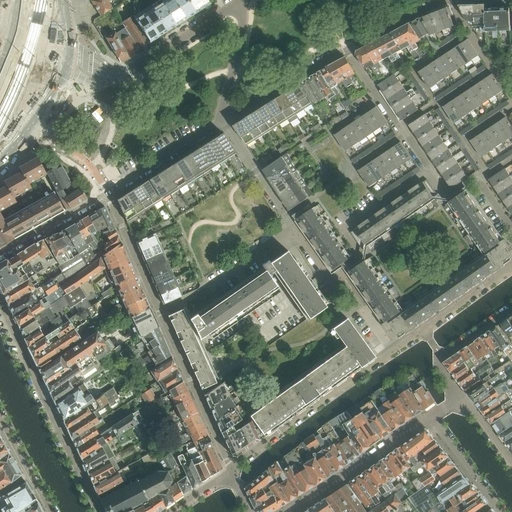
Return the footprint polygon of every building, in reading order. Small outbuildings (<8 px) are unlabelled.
[(106,0),(94,0),(92,2),(101,16),(112,9),(106,0)] [(159,0),(158,0),(150,5),(167,31),(176,25),(159,0)] [(159,0),(176,25),(186,19),(173,0),(159,0)] [(173,0),(186,19),(195,13),(187,0),(173,0)] [(187,0),(195,13),(209,4),(208,2),(212,0),(211,0),(187,0)] [(150,5),(142,10),(158,36),(167,31),(150,5)] [(463,6),(460,6),(460,7),(463,15),(471,26),(475,26),(474,5),(473,5),(473,6),(471,6),(471,5),(468,5),(468,6),(463,6)] [(480,5),(474,5),(475,26),(471,26),(472,26),(475,31),(478,31),(477,26),(481,25),(481,32),(486,32),(486,31),(485,9),(485,5),(484,5),(480,5)] [(447,7),(420,18),(435,41),(437,39),(434,34),(443,30),(445,36),(449,34),(447,29),(454,26),(455,26),(458,24),(455,18),(452,19),(447,7)] [(498,31),(497,8),(485,9),(486,31),(498,31)] [(497,8),(498,31),(510,30),(510,8),(497,8)] [(142,10),(133,16),(150,42),(158,36),(142,10)] [(132,15),(122,22),(125,28),(129,35),(141,53),(151,48),(150,42),(133,16),(132,15)] [(420,18),(410,23),(420,39),(426,35),(435,51),(439,49),(434,41),(435,41),(420,18)] [(420,40),(420,39),(410,23),(401,28),(415,50),(420,57),(424,55),(419,48),(415,43),(420,40)] [(115,33),(106,38),(118,59),(120,63),(131,58),(128,53),(120,41),(129,35),(125,28),(115,34),(115,33)] [(401,28),(392,33),(402,50),(408,47),(409,50),(411,52),(410,52),(413,56),(408,59),(411,62),(420,57),(415,50),(401,28)] [(397,52),(402,50),(392,33),(383,38),(393,54),(402,67),(405,65),(401,58),(397,52)] [(129,35),(120,41),(128,53),(131,58),(141,53),(129,35)] [(383,38),(373,43),(384,59),(389,57),(398,69),(402,67),(393,54),(383,38)] [(468,39),(461,44),(472,60),(479,56),(468,39)] [(387,64),(384,59),(373,43),(364,47),(384,77),(387,75),(384,69),(384,66),(387,64)] [(461,44),(454,48),(465,65),(472,60),(461,44)] [(357,51),(357,55),(366,69),(371,66),(379,79),(384,77),(364,47),(358,51),(357,51)] [(454,48),(447,53),(458,70),(465,65),(454,48)] [(447,53),(440,58),(451,74),(458,70),(447,53)] [(337,62),(350,83),(354,81),(351,76),(356,73),(346,57),(337,62)] [(433,62),(433,63),(444,79),(451,74),(440,58),(433,62)] [(337,62),(328,67),(338,84),(343,81),(346,86),(350,83),(337,62)] [(433,63),(426,67),(437,84),(444,79),(433,63)] [(327,67),(321,71),(337,95),(340,94),(335,86),(338,84),(328,67),(327,67)] [(430,88),(437,84),(426,67),(419,72),(419,71),(419,72),(430,89),(430,88)] [(321,71),(314,75),(331,102),(333,104),(340,100),(337,95),(321,71)] [(397,77),(402,74),(400,71),(379,85),(402,121),(419,110),(419,109),(418,109),(411,98),(416,95),(412,89),(407,92),(397,77)] [(492,74),(485,79),(496,95),(503,91),(503,90),(492,74)] [(314,75),(307,80),(324,105),(324,106),(331,102),(314,75)] [(485,79),(478,83),(489,100),(496,95),(485,79)] [(307,80),(300,84),(314,104),(317,110),(324,105),(307,80)] [(478,83),(471,88),(482,104),(489,100),(478,83)] [(292,89),(304,109),(313,104),(300,84),(296,87),(296,86),(292,89)] [(471,88),(464,93),(475,109),(482,104),(471,88)] [(292,89),(283,94),(296,115),(304,109),(292,89)] [(353,98),(348,101),(349,102),(349,103),(350,104),(350,105),(350,104),(352,104),(352,103),(353,102),(353,103),(354,102),(355,101),(356,101),(357,100),(359,99),(361,97),(361,98),(361,97),(363,96),(365,94),(365,95),(366,94),(365,94),(367,93),(368,93),(366,89),(360,93),(359,91),(352,95),(353,98)] [(464,93),(457,98),(468,114),(475,109),(464,93)] [(283,94),(275,99),(288,120),(290,123),(299,118),(296,115),(283,94)] [(457,98),(450,102),(461,119),(468,114),(457,98)] [(275,99),(267,105),(280,125),(288,120),(275,99)] [(450,102),(443,107),(454,123),(461,119),(450,102)] [(267,105),(259,110),(272,130),(280,125),(267,105)] [(377,106),(370,111),(381,128),(388,123),(377,106)] [(259,110),(251,115),(264,135),(272,130),(259,110)] [(344,119),(345,119),(344,118),(346,118),(346,117),(348,116),(348,117),(348,116),(349,115),(350,115),(349,115),(348,114),(348,113),(347,112),(347,111),(347,112),(347,111),(333,120),(336,125),(336,124),(338,123),(339,123),(338,123),(340,121),(341,121),(342,120),(343,120),(344,119)] [(370,111),(363,116),(374,132),(381,128),(370,111)] [(409,125),(414,132),(430,121),(425,114),(409,125)] [(251,115),(243,120),(256,140),(264,135),(251,115)] [(363,116),(356,121),(367,137),(374,132),(363,116)] [(505,117),(499,122),(510,138),(511,136),(511,126),(506,117),(505,117)] [(243,120),(234,126),(237,131),(238,131),(247,146),(256,140),(243,120)] [(356,121),(349,126),(360,142),(367,137),(356,121)] [(430,121),(414,132),(419,139),(435,128),(430,121)] [(499,122),(492,126),(503,143),(510,138),(499,122)] [(349,126),(342,130),(353,147),(360,142),(349,126)] [(492,126),(485,131),(496,148),(503,143),(492,126)] [(419,139),(423,146),(440,135),(435,128),(419,139)] [(342,130),(335,135),(346,151),(353,147),(342,130)] [(485,131),(477,136),(488,152),(496,148),(485,131)] [(219,135),(214,138),(227,159),(235,153),(230,146),(230,144),(226,139),(222,133),(219,135)] [(423,146),(428,153),(444,142),(440,135),(423,146)] [(477,136),(470,141),(481,157),(488,152),(477,136)] [(214,138),(206,143),(219,164),(227,159),(214,138)] [(401,142),(394,147),(405,163),(412,158),(401,142)] [(444,142),(428,153),(433,160),(449,149),(444,142)] [(206,143),(198,148),(211,169),(219,164),(206,143)] [(230,145),(156,192),(162,200),(174,220),(248,173),(235,153),(230,146),(230,145)] [(394,147),(387,152),(398,168),(405,163),(394,147)] [(198,148),(190,154),(202,174),(211,169),(198,148)] [(433,160),(437,168),(454,156),(449,149),(433,160)] [(387,152),(380,156),(391,173),(398,168),(387,152)] [(265,174),(268,178),(292,162),(293,162),(287,153),(262,170),(265,174)] [(190,154),(182,159),(194,180),(202,174),(190,154)] [(380,156),(373,161),(384,177),(391,173),(380,156)] [(454,156),(437,168),(442,175),(458,164),(454,156)] [(0,246),(64,210),(55,193),(4,222),(0,213),(0,211),(16,202),(14,198),(31,188),(29,184),(40,178),(43,176),(46,174),(38,159),(35,158),(21,166),(20,169),(21,171),(6,180),(5,183),(6,185),(0,188),(0,246)] [(182,159),(173,164),(186,185),(194,180),(182,159)] [(373,161),(366,166),(377,182),(384,177),(373,161)] [(273,185),(273,186),(297,170),(292,162),(268,178),(271,183),(271,182),(273,185)] [(71,185),(60,164),(46,172),(66,209),(70,207),(70,208),(87,198),(79,187),(65,196),(62,190),(71,185)] [(173,164),(165,169),(178,190),(186,185),(173,164)] [(458,164),(442,175),(447,182),(463,171),(458,164)] [(366,166),(359,171),(369,187),(377,182),(366,166)] [(165,169),(157,174),(170,195),(178,190),(165,169)] [(505,169),(489,180),(494,187),(510,176),(505,169)] [(278,193),(278,194),(302,178),(297,170),(273,186),(276,191),(276,190),(278,193)] [(463,171),(447,182),(451,189),(468,178),(463,171)] [(157,174),(149,179),(161,201),(170,195),(157,174)] [(43,176),(40,178),(48,192),(52,190),(43,176)] [(511,178),(510,176),(494,187),(499,194),(511,184),(511,178)] [(302,178),(278,194),(281,199),(282,198),(283,201),(284,202),(308,186),(302,178)] [(149,179),(141,185),(154,205),(161,201),(149,179)] [(392,203),(393,204),(386,208),(385,207),(375,214),(376,215),(369,220),(369,219),(358,226),(359,227),(351,233),(363,250),(368,246),(371,250),(374,248),(369,242),(380,234),(384,241),(390,237),(386,230),(397,223),(401,229),(407,225),(403,219),(414,211),(418,217),(424,213),(419,207),(425,203),(430,199),(435,206),(438,204),(433,197),(437,194),(427,180),(420,185),(419,184),(409,191),(409,192),(403,196),(402,195),(392,203)] [(511,195),(511,184),(499,194),(503,201),(511,195)] [(141,185),(133,190),(145,210),(154,205),(141,185)] [(308,186),(284,202),(287,207),(287,206),(290,211),(313,195),(308,186)] [(133,190),(125,195),(137,215),(145,210),(133,190)] [(479,211),(475,205),(476,204),(469,194),(468,195),(465,191),(450,201),(450,202),(446,205),(448,208),(452,205),(460,216),(456,219),(460,225),(464,221),(472,232),(467,236),(471,241),(476,238),(487,255),(481,259),(477,252),(471,256),(476,263),(465,270),(460,264),(455,268),(459,274),(448,282),(444,276),(438,280),(442,286),(431,294),(427,288),(421,292),(425,298),(414,306),(410,299),(404,303),(409,310),(403,314),(391,297),(396,294),(392,288),(387,292),(379,281),(384,277),(380,272),(375,275),(368,264),(372,261),(370,258),(366,261),(365,261),(350,271),(353,275),(352,276),(359,286),(360,285),(365,292),(364,292),(371,302),(372,302),(376,308),(375,309),(382,319),(383,319),(386,322),(383,325),(388,332),(392,329),(399,338),(406,334),(407,335),(419,326),(418,325),(425,320),(426,321),(436,314),(435,313),(442,309),(442,310),(453,302),(452,301),(459,297),(459,298),(470,291),(469,290),(475,285),(476,286),(486,279),(486,278),(492,273),(493,274),(505,266),(505,265),(511,260),(505,250),(509,247),(504,240),(501,242),(498,238),(499,238),(492,227),(491,228),(486,222),(487,221),(480,211),(479,211)] [(120,207),(122,212),(127,222),(137,215),(125,195),(117,200),(117,201),(117,200),(120,207)] [(511,205),(511,195),(503,201),(508,208),(511,205)] [(299,219),(301,222),(300,223),(307,233),(308,233),(313,239),(312,240),(319,250),(320,249),(324,256),(323,256),(331,267),(331,266),(334,270),(340,265),(349,259),(353,256),(351,253),(347,256),(339,245),(344,242),(340,236),(335,239),(327,228),(332,225),(328,219),(323,223),(316,211),(320,208),(318,205),(313,209),(310,204),(293,216),(297,221),(299,219)] [(90,215),(88,216),(96,231),(95,231),(96,232),(99,231),(101,230),(104,235),(106,234),(113,230),(113,231),(115,230),(115,229),(104,206),(90,215)] [(88,216),(81,220),(89,235),(90,234),(92,238),(91,238),(92,240),(93,239),(98,247),(99,248),(104,244),(102,240),(99,242),(96,237),(98,236),(96,232),(95,231),(96,231),(88,216)] [(81,220),(74,224),(86,244),(97,260),(102,256),(105,254),(99,248),(98,247),(93,239),(92,240),(91,238),(92,238),(90,234),(89,235),(81,220)] [(74,224),(64,230),(79,254),(87,267),(97,260),(86,244),(74,224)] [(64,230),(55,235),(64,251),(68,260),(79,254),(64,230)] [(113,230),(106,234),(110,240),(117,235),(115,230),(113,231),(113,230)] [(155,233),(135,242),(139,251),(159,243),(155,233)] [(54,234),(45,239),(56,261),(58,264),(59,265),(60,265),(68,260),(64,251),(55,235),(54,235),(54,234)] [(104,244),(99,248),(105,254),(121,243),(117,235),(110,240),(104,244)] [(33,244),(17,254),(23,264),(39,254),(42,259),(45,257),(47,262),(53,258),(43,240),(33,244)] [(105,254),(102,256),(104,259),(105,263),(107,266),(107,267),(108,268),(110,275),(107,277),(111,287),(115,285),(118,284),(135,276),(133,269),(128,259),(125,252),(124,250),(124,249),(121,243),(105,254)] [(159,243),(139,251),(143,260),(163,251),(159,243)] [(163,251),(143,260),(147,269),(167,260),(163,251)] [(263,267),(190,318),(193,326),(194,326),(200,339),(209,333),(276,286),(269,275),(274,273),(276,271),(308,318),(309,318),(309,319),(326,307),(309,283),(309,282),(307,279),(287,251),(270,262),(269,260),(263,265),(262,265),(262,266),(263,267)] [(15,269),(0,277),(0,287),(3,293),(28,278),(35,274),(44,268),(54,262),(53,258),(47,262),(45,257),(42,259),(39,254),(23,264),(15,269)] [(8,303),(12,312),(14,316),(59,287),(64,284),(68,281),(73,278),(87,267),(79,254),(68,260),(60,265),(59,265),(58,264),(57,265),(61,272),(51,279),(51,278),(42,284),(42,283),(34,288),(18,299),(17,297),(8,303)] [(17,254),(9,259),(15,269),(23,264),(17,254)] [(64,284),(59,287),(64,293),(65,295),(64,296),(63,296),(68,304),(71,307),(74,305),(85,298),(86,297),(79,286),(99,272),(107,266),(105,263),(104,259),(102,256),(97,260),(87,267),(73,278),(68,281),(64,284)] [(0,277),(15,269),(9,259),(0,264),(0,277)] [(167,260),(147,269),(151,278),(171,269),(167,260)] [(171,269),(151,278),(155,286),(175,278),(171,269)] [(28,278),(3,293),(3,294),(4,296),(6,300),(7,302),(8,303),(17,297),(18,299),(34,288),(42,283),(35,274),(28,278)] [(120,288),(117,290),(120,296),(120,295),(140,287),(135,276),(118,284),(120,288)] [(175,278),(155,286),(159,295),(178,287),(183,285),(179,276),(175,278)] [(14,316),(14,317),(14,316),(14,317),(18,326),(18,325),(63,296),(64,296),(65,295),(64,293),(59,287),(14,316)] [(120,296),(123,302),(114,306),(116,310),(125,307),(145,297),(140,287),(120,295),(120,296)] [(173,300),(182,296),(180,291),(178,287),(159,295),(162,304),(163,304),(173,300)] [(109,289),(101,294),(104,298),(112,293),(109,289)] [(63,296),(18,325),(19,327),(24,338),(37,330),(40,328),(47,323),(51,320),(58,316),(56,312),(68,304),(63,296)] [(145,297),(125,307),(130,318),(150,308),(145,297)] [(85,298),(74,305),(80,313),(86,310),(91,306),(85,298)] [(98,302),(93,305),(97,310),(101,308),(98,302)] [(91,306),(86,310),(91,318),(99,314),(97,310),(93,305),(91,306)] [(101,308),(97,310),(99,314),(102,318),(107,315),(102,307),(101,308)] [(130,318),(129,318),(133,327),(136,326),(137,328),(155,319),(154,318),(150,308),(130,318)] [(183,309),(168,316),(201,389),(216,383),(191,328),(187,319),(183,309)] [(24,338),(24,339),(25,341),(28,347),(44,336),(56,328),(64,324),(68,320),(69,321),(69,320),(66,316),(61,319),(58,316),(51,320),(47,323),(40,328),(37,330),(24,338)] [(345,346),(249,416),(265,437),(360,367),(375,357),(374,356),(346,318),(344,320),(332,328),(343,344),(345,346)] [(133,327),(131,328),(133,332),(135,331),(139,338),(158,327),(158,326),(155,319),(137,328),(136,326),(133,327)] [(511,325),(508,319),(501,324),(511,339),(511,341),(511,342),(511,325)] [(44,336),(28,347),(28,348),(29,348),(30,350),(29,350),(33,356),(43,350),(42,349),(50,343),(47,340),(56,334),(58,338),(73,328),(69,321),(68,320),(64,324),(56,328),(44,336)] [(493,333),(494,336),(505,351),(511,360),(511,346),(497,326),(491,330),(493,333)] [(138,346),(137,347),(137,348),(161,334),(158,327),(139,338),(139,339),(140,338),(142,341),(137,344),(138,346)] [(43,350),(33,356),(39,369),(51,361),(49,357),(56,353),(80,338),(76,332),(78,331),(76,328),(74,329),(50,345),(43,350)] [(491,330),(481,337),(494,356),(495,357),(505,351),(494,336),(493,333),(491,330)] [(98,360),(110,351),(97,331),(60,356),(51,361),(39,369),(39,370),(46,383),(86,357),(91,364),(97,359),(98,360)] [(161,334),(137,348),(140,352),(146,348),(148,350),(164,341),(161,334)] [(481,337),(474,342),(484,356),(487,360),(494,356),(481,337)] [(148,351),(146,352),(149,356),(142,360),(140,356),(141,356),(140,355),(136,358),(141,365),(144,363),(167,348),(164,341),(148,350),(148,351)] [(481,358),(484,356),(474,342),(468,346),(472,353),(474,356),(480,365),(484,363),(483,362),(481,358)] [(141,370),(126,348),(120,352),(125,359),(122,362),(127,369),(129,367),(132,371),(134,370),(135,373),(136,373),(141,370)] [(167,348),(144,363),(146,366),(153,362),(155,365),(171,355),(167,348)] [(474,356),(472,353),(469,355),(464,349),(444,363),(451,372),(474,356)] [(474,356),(451,372),(457,380),(472,369),(475,367),(476,368),(480,365),(474,356)] [(86,357),(46,383),(50,392),(63,383),(62,383),(91,364),(86,357)] [(172,357),(150,371),(156,381),(177,368),(172,357)] [(82,383),(103,369),(98,360),(97,359),(91,364),(62,383),(63,383),(50,392),(55,402),(82,383)] [(472,369),(457,380),(462,387),(479,375),(479,376),(492,368),(489,364),(475,374),(472,369)] [(511,365),(497,375),(468,394),(475,402),(498,386),(511,377),(511,365)] [(157,381),(165,393),(167,391),(183,381),(177,368),(156,381),(157,382),(157,381)] [(479,375),(462,387),(468,394),(497,375),(492,368),(479,376),(479,375)] [(410,373),(404,377),(425,409),(435,402),(429,391),(427,392),(425,390),(427,389),(425,387),(426,386),(422,381),(418,383),(413,374),(411,375),(410,373)] [(404,386),(405,387),(398,392),(414,416),(425,409),(404,377),(404,376),(399,379),(403,386),(404,386)] [(498,386),(475,402),(480,409),(511,389),(510,390),(507,386),(511,382),(511,377),(498,386)] [(169,395),(160,399),(162,402),(187,391),(183,381),(167,391),(169,395)] [(221,382),(220,383),(205,394),(204,393),(203,393),(210,408),(210,407),(230,394),(228,392),(234,389),(231,385),(228,387),(224,382),(221,383),(221,382)] [(82,383),(55,402),(59,412),(60,415),(64,421),(94,401),(82,383)] [(118,384),(112,388),(117,395),(123,392),(118,384)] [(63,421),(67,429),(97,410),(108,402),(104,397),(110,394),(113,399),(118,397),(117,395),(112,388),(103,395),(94,401),(64,421),(63,421)] [(381,388),(374,393),(378,398),(384,393),(381,388)] [(150,389),(141,395),(146,404),(156,398),(150,389)] [(511,390),(511,389),(480,409),(485,416),(511,400),(511,399),(511,390)] [(187,391),(162,402),(163,406),(172,402),(174,405),(190,398),(187,391)] [(389,397),(391,399),(389,400),(405,423),(414,416),(398,392),(398,391),(389,397)] [(210,407),(210,408),(215,420),(216,420),(235,407),(234,405),(239,401),(237,397),(233,399),(230,394),(210,407)] [(170,408),(165,410),(168,417),(194,405),(190,398),(174,405),(176,410),(172,411),(170,408)] [(372,400),(360,408),(363,411),(381,439),(393,431),(381,413),(372,400)] [(387,409),(381,413),(393,431),(405,423),(389,400),(383,404),(387,409)] [(510,411),(511,409),(511,400),(485,416),(492,424),(510,411)] [(194,405),(168,417),(172,424),(181,420),(197,413),(194,405)] [(252,411),(251,411),(250,408),(244,412),(242,409),(239,412),(235,407),(216,420),(215,420),(221,432),(222,432),(233,425),(243,418),(242,416),(245,413),(246,415),(251,412),(252,411)] [(97,410),(67,429),(72,439),(93,426),(99,422),(98,421),(102,419),(97,410)] [(76,448),(82,458),(81,458),(82,459),(105,444),(112,439),(108,433),(112,430),(116,437),(134,425),(143,439),(147,436),(138,422),(143,419),(137,410),(115,423),(116,424),(104,432),(103,431),(76,448)] [(347,411),(338,416),(341,421),(350,435),(361,453),(361,454),(371,447),(352,419),(347,411)] [(363,411),(352,419),(371,447),(381,439),(363,411)] [(511,419),(511,418),(511,414),(510,411),(492,424),(499,434),(511,426),(511,419)] [(181,420),(182,424),(173,428),(175,432),(184,428),(184,429),(201,422),(197,413),(181,420)] [(335,440),(338,444),(336,445),(335,443),(334,444),(347,464),(360,455),(360,454),(361,453),(350,435),(342,441),(332,427),(341,421),(338,416),(332,420),(322,426),(332,442),(335,440)] [(72,439),(76,448),(103,431),(104,432),(116,424),(115,423),(115,424),(112,420),(96,430),(93,426),(72,439)] [(231,455),(236,456),(241,453),(241,452),(260,440),(251,420),(240,427),(235,431),(233,425),(222,432),(221,432),(229,448),(229,449),(231,455)] [(186,433),(177,437),(179,440),(204,429),(201,422),(184,429),(186,433)] [(511,426),(499,434),(506,442),(511,437),(511,426)] [(198,444),(197,442),(208,436),(204,429),(179,440),(180,444),(192,439),(192,441),(193,441),(196,445),(198,444)] [(419,444),(417,446),(420,451),(434,440),(426,429),(413,438),(416,441),(417,441),(419,444)] [(318,431),(314,434),(338,471),(347,464),(334,444),(328,448),(318,431)] [(316,452),(314,454),(328,478),(338,471),(314,434),(305,441),(310,448),(313,446),(318,453),(317,454),(316,452)] [(197,442),(198,444),(196,445),(199,452),(212,446),(208,436),(197,442)] [(420,451),(417,446),(419,444),(417,441),(416,441),(413,438),(403,445),(410,457),(413,455),(414,456),(420,451)] [(420,451),(414,456),(418,463),(441,447),(434,440),(420,451)] [(192,441),(193,441),(180,447),(182,451),(186,449),(190,457),(201,482),(211,475),(199,452),(196,445),(193,441),(192,441)] [(310,461),(305,464),(317,485),(328,478),(314,454),(310,448),(305,441),(302,444),(307,451),(304,453),(310,461)] [(105,444),(82,459),(83,462),(83,463),(87,471),(113,457),(105,444)] [(418,463),(414,456),(413,455),(410,457),(403,445),(398,448),(408,462),(410,459),(414,465),(418,463)] [(199,452),(211,475),(222,468),(214,451),(215,451),(212,446),(199,452)] [(441,447),(418,463),(414,465),(415,466),(411,468),(414,472),(418,470),(424,465),(430,472),(450,459),(448,457),(448,456),(441,447)] [(398,448),(390,454),(403,473),(412,467),(408,462),(398,448)] [(295,449),(284,457),(306,492),(317,485),(305,464),(295,449)] [(0,472),(3,471),(4,469),(9,465),(11,467),(15,464),(8,453),(7,450),(0,454),(0,472)] [(157,461),(152,452),(151,452),(141,458),(147,467),(157,461)] [(178,481),(177,478),(179,476),(175,466),(178,465),(170,453),(158,460),(165,471),(166,471),(172,481),(167,488),(177,482),(178,481)] [(182,454),(177,456),(185,475),(191,488),(201,482),(190,457),(190,459),(185,461),(182,454)] [(400,483),(403,488),(411,483),(403,473),(390,454),(383,460),(395,477),(396,478),(399,475),(404,482),(401,484),(400,483)] [(87,472),(88,474),(89,476),(89,475),(93,485),(120,470),(113,457),(87,471),(87,472)] [(287,467),(283,470),(283,471),(284,470),(290,478),(289,479),(300,496),(306,492),(284,457),(281,459),(282,461),(283,461),(287,467)] [(450,459),(430,472),(435,480),(456,466),(450,459)] [(390,481),(395,477),(383,460),(374,466),(395,494),(402,489),(403,488),(400,483),(395,487),(390,481)] [(284,470),(283,471),(283,470),(278,461),(270,468),(275,478),(278,482),(290,501),(300,496),(289,479),(290,478),(284,470)] [(0,489),(10,483),(21,475),(15,464),(11,467),(9,465),(4,469),(3,471),(0,472),(0,489)] [(93,485),(97,495),(98,495),(114,486),(127,479),(124,474),(130,471),(127,466),(120,470),(93,485)] [(374,466),(366,472),(385,501),(395,494),(374,466)] [(450,484),(463,475),(456,466),(435,480),(431,482),(433,485),(431,486),(432,488),(433,489),(436,489),(439,492),(446,488),(447,490),(452,487),(450,484)] [(247,485),(245,487),(251,498),(264,487),(275,478),(270,468),(254,482),(254,481),(247,485)] [(100,497),(99,497),(100,499),(99,499),(100,500),(104,509),(105,511),(124,511),(131,510),(141,504),(147,500),(157,495),(166,489),(167,488),(172,481),(166,471),(165,471),(157,470),(138,480),(101,498),(100,497)] [(366,472),(358,477),(378,506),(385,501),(366,472)] [(419,477),(414,480),(418,485),(422,483),(425,486),(431,482),(435,480),(430,472),(420,479),(419,477)] [(185,475),(178,481),(177,482),(182,494),(191,488),(185,475)] [(450,484),(452,487),(447,490),(446,488),(439,492),(436,489),(433,489),(432,488),(431,486),(433,485),(431,482),(425,486),(410,497),(408,498),(417,510),(418,511),(448,511),(449,511),(443,505),(446,503),(445,501),(449,499),(450,500),(455,497),(454,496),(457,494),(457,495),(472,486),(471,484),(463,475),(450,484)] [(358,477),(350,482),(371,511),(378,506),(358,477)] [(32,494),(31,492),(25,482),(14,488),(0,496),(0,507),(2,511),(24,511),(26,511),(25,509),(37,502),(37,501),(33,495),(33,494),(32,494)] [(167,488),(166,489),(173,500),(182,494),(177,482),(167,488)] [(278,482),(270,487),(275,495),(282,506),(290,501),(278,482)] [(349,509),(350,511),(367,511),(347,485),(336,492),(349,509)] [(457,495),(460,499),(457,500),(455,497),(450,500),(453,505),(455,508),(459,505),(459,504),(463,502),(463,503),(478,493),(472,486),(457,495)] [(251,498),(256,507),(275,495),(270,487),(265,490),(264,487),(251,498)] [(414,511),(417,510),(408,498),(410,497),(403,488),(402,489),(395,494),(385,501),(378,506),(371,511),(370,511),(414,511)] [(166,489),(157,495),(164,507),(173,500),(166,489)] [(336,492),(326,498),(335,511),(344,511),(349,509),(336,492)] [(463,511),(469,508),(468,507),(482,498),(478,493),(463,503),(465,506),(461,508),(459,505),(455,508),(458,511),(463,511)] [(157,495),(147,500),(154,511),(155,511),(164,507),(157,495)] [(275,495),(256,507),(258,511),(272,511),(282,506),(275,495)] [(335,511),(326,498),(319,503),(325,511),(335,511)] [(468,507),(469,508),(463,511),(475,511),(487,504),(482,498),(468,507)] [(154,511),(147,500),(141,504),(145,511),(154,511)] [(42,511),(37,502),(25,509),(26,511),(42,511)] [(325,511),(319,503),(311,508),(314,511),(325,511)] [(446,503),(443,505),(449,511),(448,511),(458,511),(455,508),(453,505),(450,508),(446,503)]
